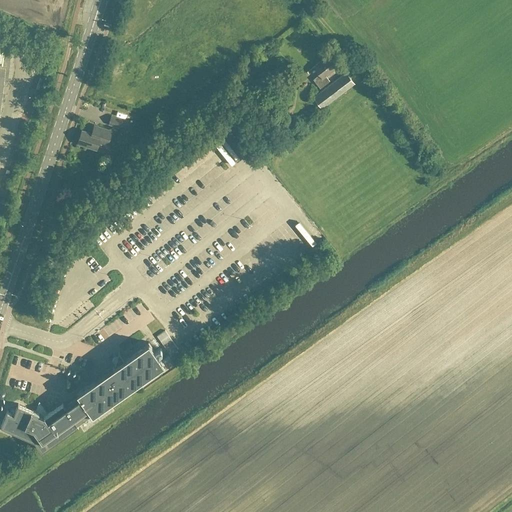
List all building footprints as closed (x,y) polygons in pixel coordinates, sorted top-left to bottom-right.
[(319,75),(313,80),(320,89),(329,82),(325,77),(339,66),(329,55),(313,68),(319,75)] [(322,109),(355,85),(346,74),(314,98),(322,109)] [(118,128),(125,130),(128,123),(120,120),(118,128)] [(82,132),(78,144),(96,150),(98,143),(107,146),(111,132),(94,127),(92,135),(82,132)] [(92,415),(164,365),(148,343),(124,360),(118,352),(117,357),(116,357),(115,357),(114,357),(113,358),(112,359),(112,360),(112,361),(112,362),(112,363),(113,364),(114,364),(113,368),(105,374),(76,394),(77,395),(63,405),(62,404),(47,415),(43,409),(41,411),(36,408),(35,412),(18,405),(13,414),(7,411),(0,426),(33,441),(41,451),(78,425),(77,423),(91,414),(92,415)]
